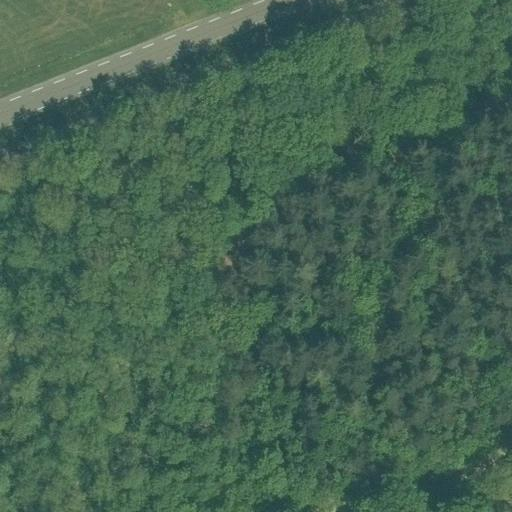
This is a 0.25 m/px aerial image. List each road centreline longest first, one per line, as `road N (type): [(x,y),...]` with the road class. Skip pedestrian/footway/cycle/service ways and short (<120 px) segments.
road 1 (tertiary): [(0,117),(298,0)]
road 2 (track): [(340,511),(511,460)]
